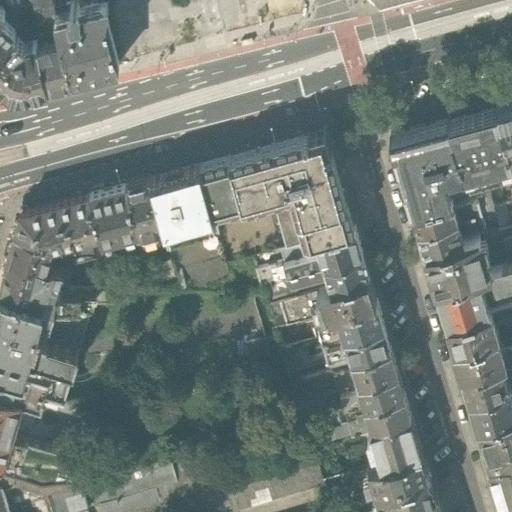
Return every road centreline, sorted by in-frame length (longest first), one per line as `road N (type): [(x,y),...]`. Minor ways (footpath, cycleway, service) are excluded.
road 1 (residential): [(344,61),(477,511)]
road 2 (primary): [(38,143),(344,61)]
road 3 (primary): [(344,61),(511,14)]
